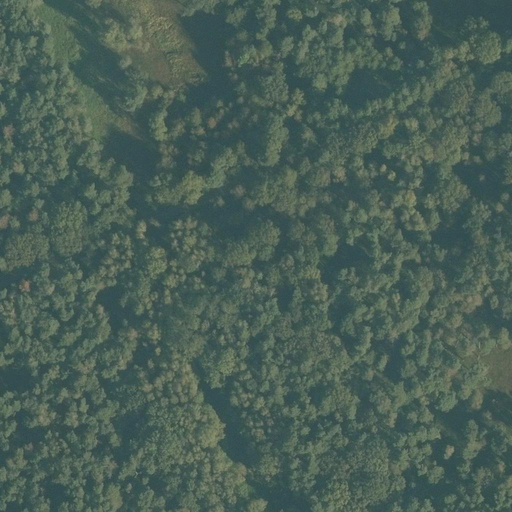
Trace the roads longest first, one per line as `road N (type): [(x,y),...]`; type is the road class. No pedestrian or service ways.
road 1 (unclassified): [(0,285),(511,73)]
road 2 (track): [(511,461),(381,511)]
